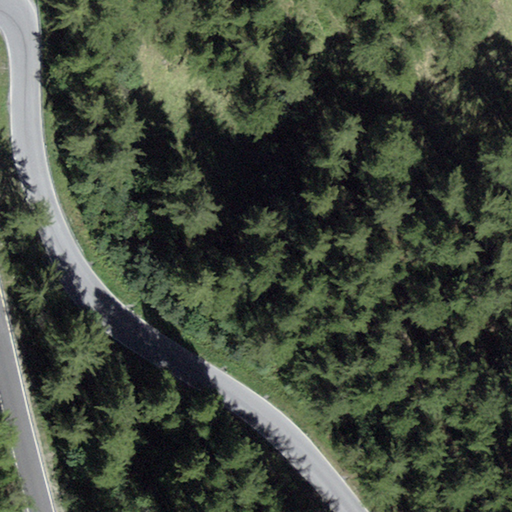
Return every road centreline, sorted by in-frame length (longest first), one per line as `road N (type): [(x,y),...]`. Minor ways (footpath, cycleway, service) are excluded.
road 1 (tertiary): [(348,511),(255,413),(122,325),(77,278),(31,160),(26,44),(0,6)]
road 2 (tertiary): [(0,347),(40,511)]
